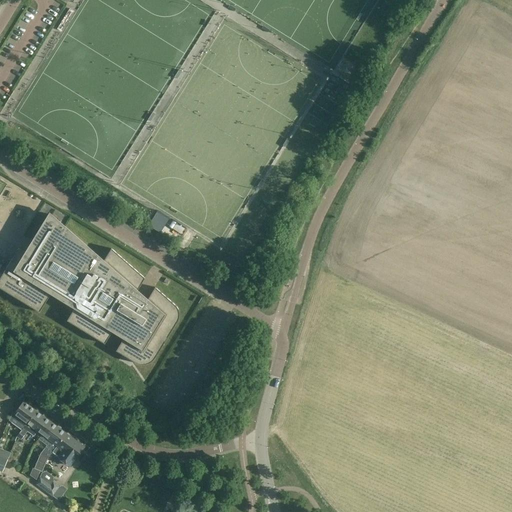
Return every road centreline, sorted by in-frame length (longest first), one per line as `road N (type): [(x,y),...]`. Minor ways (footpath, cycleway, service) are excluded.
road 1 (unclassified): [(443,0),(322,209),(284,330)]
road 2 (residential): [(259,442),(177,455),(135,444),(0,355)]
road 3 (unclassified): [(227,297),(0,158)]
